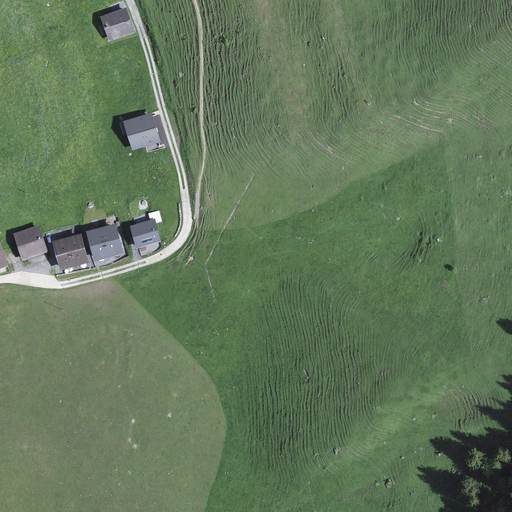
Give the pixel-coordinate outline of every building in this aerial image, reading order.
[(132,9),(108,17),(115,39),(139,30),(132,9)] [(158,112),(131,121),(141,150),(168,140),(158,112)] [(170,240),(164,218),(138,224),(143,247),(170,240)] [(132,251),(124,225),(95,234),(103,259),(132,251)] [(52,250),(46,227),(23,233),(29,256),(52,250)] [(93,260),(85,234),(56,242),(64,268),(93,260)] [(0,243),(0,273),(17,269),(9,241),(0,243)]
